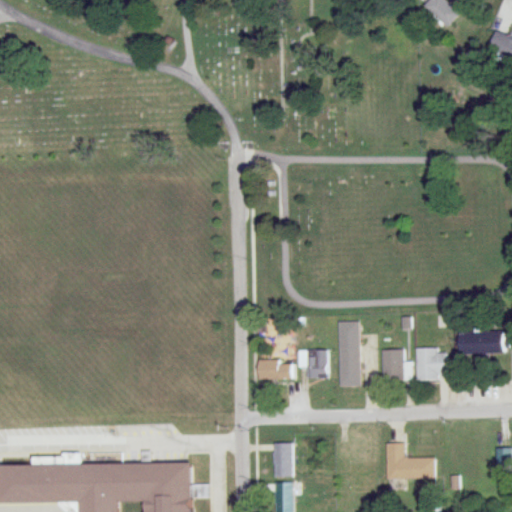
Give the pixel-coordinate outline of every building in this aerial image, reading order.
[(418,0),(450,28),(462,13),(447,0),(418,0)] [(511,63),(511,37),(496,32),(488,54),(511,63)] [(362,322),(341,322),(341,387),(362,387),(362,322)] [(506,355),(506,332),(460,332),(460,355),(506,355)] [(441,381),(441,376),(447,376),(447,353),(439,353),(439,348),(417,348),(417,381),(441,381)] [(330,379),(330,349),(309,349),(309,379),(330,379)] [(259,379),(296,379),(296,361),(259,361),(259,379)] [(277,477),(295,477),(295,444),(277,444),(277,477)] [(436,458),(406,459),(406,444),(388,444),(388,481),(436,480),(436,458)] [(511,448),(498,447),(497,467),(511,467),(511,448)] [(1,502),(1,464),(35,464),(35,454),(85,453),(85,464),(190,463),(191,486),(208,486),(208,497),(193,497),(193,511),(146,511),(146,501),(121,501),(120,511),(83,511),(83,501),(1,502)] [(276,511),(296,511),(297,484),(276,484),(276,511)]
